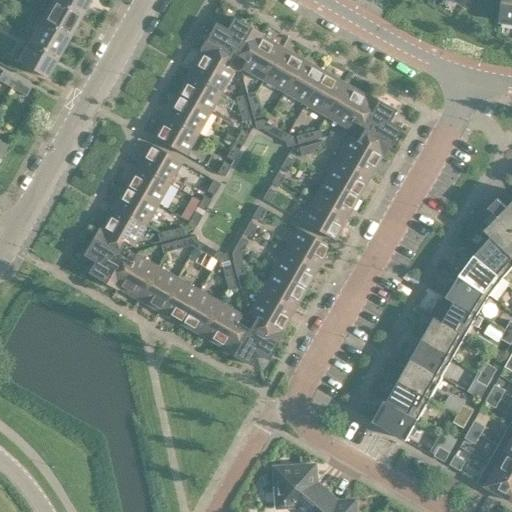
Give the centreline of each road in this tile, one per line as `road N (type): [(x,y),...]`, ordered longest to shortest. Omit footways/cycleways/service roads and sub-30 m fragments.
road 1 (residential): [(284,412),(471,80)]
road 2 (residential): [(13,236),(146,0)]
road 3 (residential): [(450,511),(284,412)]
road 4 (tertiary): [(322,0),(471,80)]
road 5 (residential): [(215,511),(284,412)]
